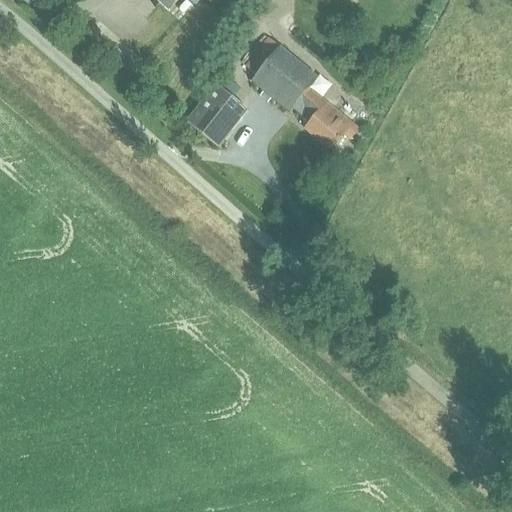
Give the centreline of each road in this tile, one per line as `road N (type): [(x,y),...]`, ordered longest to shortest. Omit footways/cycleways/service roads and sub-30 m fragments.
road 1 (unclassified): [(307,277),(0,9)]
road 2 (track): [(511,457),(307,277)]
